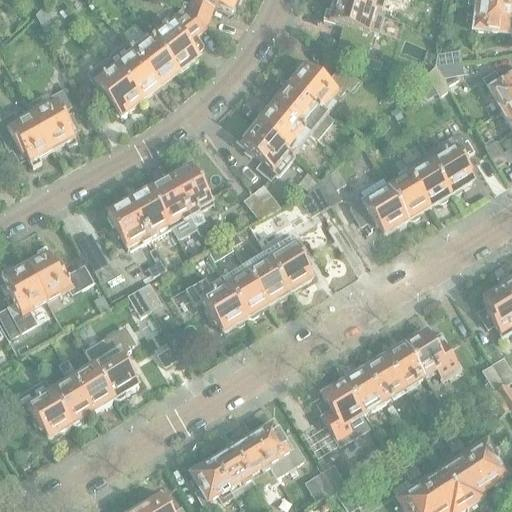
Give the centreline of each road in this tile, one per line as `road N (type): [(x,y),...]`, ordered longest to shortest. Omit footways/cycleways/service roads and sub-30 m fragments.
road 1 (residential): [(39,511),(511,220)]
road 2 (residential): [(289,0),(277,32),(227,92),(176,134),(0,231)]
